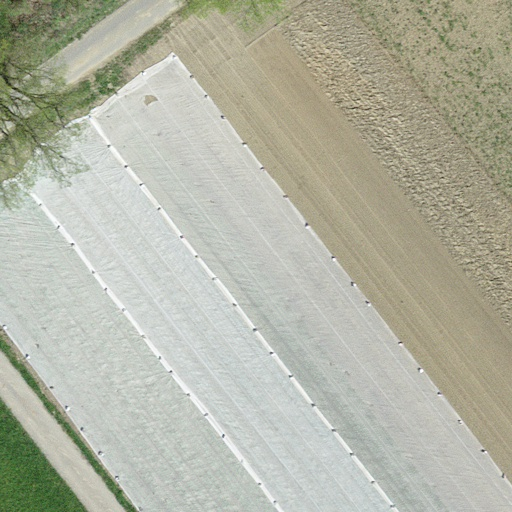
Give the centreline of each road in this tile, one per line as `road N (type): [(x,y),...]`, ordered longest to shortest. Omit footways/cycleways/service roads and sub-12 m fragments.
road 1 (track): [(155,0),(0,117)]
road 2 (track): [(0,378),(105,511)]
